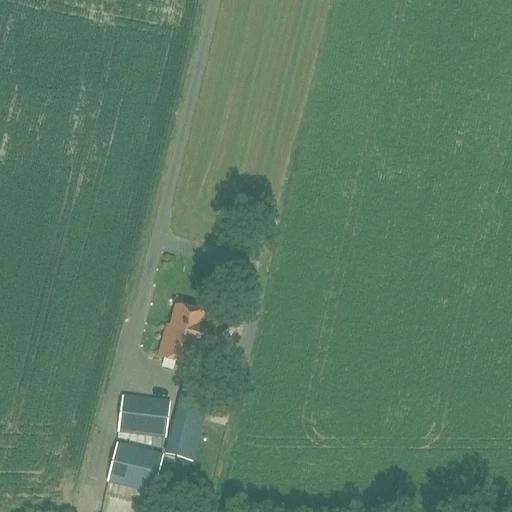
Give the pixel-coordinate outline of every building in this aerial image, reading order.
[(194,367),(198,356),(211,359),(213,361),(224,365),(230,342),(234,340),(237,338),(239,334),(239,330),(238,326),(235,323),(231,321),(227,321),(219,324),(211,322),(208,323),(202,322),(204,316),(176,308),(167,339),(163,338),(158,357),(194,367)] [(217,418),(236,420),(239,390),(221,388),(217,418)] [(207,401),(182,395),(166,457),(191,464),(207,401)] [(164,439),(168,404),(122,398),(118,433),(164,439)] [(207,457),(223,459),(224,444),(209,443),(207,457)] [(153,495),(163,456),(117,445),(108,484),(153,495)]
